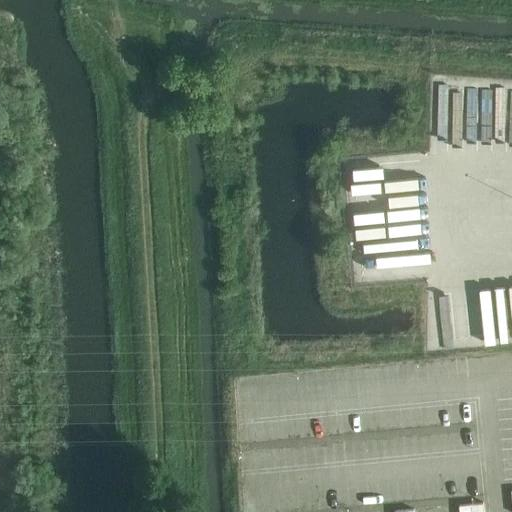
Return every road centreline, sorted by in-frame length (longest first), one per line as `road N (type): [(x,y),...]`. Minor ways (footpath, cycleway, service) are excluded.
road 1 (track): [(511,65),(254,47),(217,78),(153,100),(142,128),(164,511)]
road 2 (unknown): [(480,392),(250,412)]
road 3 (unknown): [(480,392),(493,511)]
